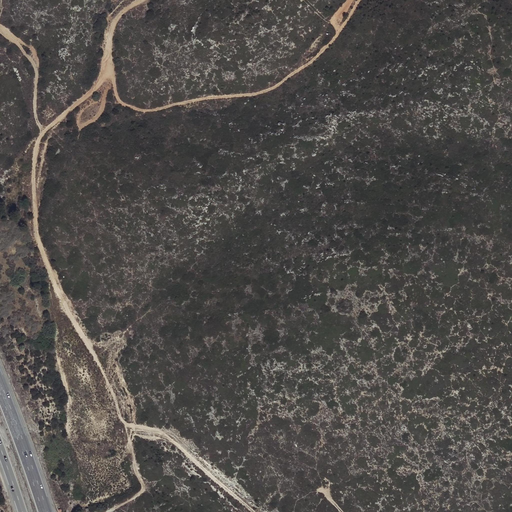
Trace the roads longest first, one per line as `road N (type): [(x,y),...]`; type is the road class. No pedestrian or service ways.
road 1 (track): [(108,511),(141,488),(128,432),(36,238),(35,70),(0,29)]
road 2 (track): [(253,511),(168,440),(128,432)]
road 3 (motorway): [(44,511),(0,389)]
